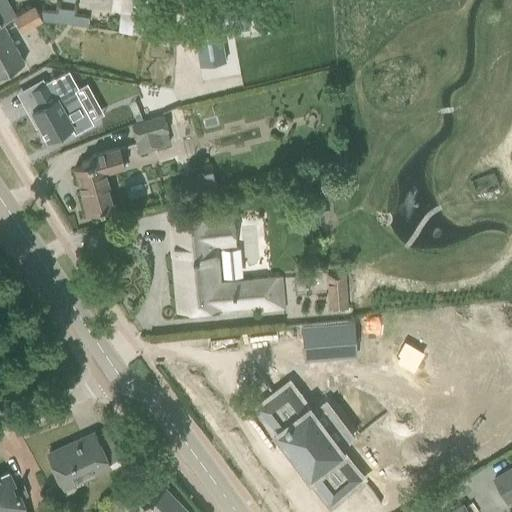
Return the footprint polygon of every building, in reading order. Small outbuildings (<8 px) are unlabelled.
[(7,0),(0,0),(0,27),(3,25),(2,24),(3,23),(12,18),(16,16),(7,0)] [(144,34),(147,0),(120,0),(117,31),(144,34)] [(243,1),(189,10),(199,66),(207,64),(218,62),(225,61),(220,34),(247,29),(243,1)] [(21,34),(42,22),(33,6),(16,16),(12,18),(21,34)] [(0,75),(24,62),(3,23),(2,24),(3,25),(0,27),(0,75)] [(35,88),(30,90),(39,107),(39,108),(32,111),(31,112),(32,112),(33,115),(30,117),(36,127),(39,125),(40,128),(42,131),(41,131),(41,132),(42,132),(43,131),(43,133),(45,135),(43,136),(44,136),(45,136),(45,137),(47,140),(70,127),(74,133),(93,123),(75,90),(78,89),(68,70),(57,76),(54,78),(53,78),(35,88)] [(165,132),(167,131),(163,115),(131,124),(138,151),(168,143),(165,132)] [(104,172),(124,167),(118,147),(90,155),(91,158),(81,161),(82,166),(74,168),(81,195),(80,195),(86,215),(113,207),(107,186),(108,186),(104,172)] [(215,248),(236,246),(233,214),(169,220),(178,311),(220,307),(220,304),(242,302),(242,305),(261,304),(261,310),(284,308),(281,278),(241,281),(242,284),(218,286),(219,289),(213,289),(211,267),(217,267),(215,248)] [(328,311),(348,310),(346,273),(326,274),(328,311)] [(352,319),(302,324),(304,350),(355,345),(352,319)] [(414,368),(423,353),(404,342),(395,357),(414,368)] [(288,383),(256,406),(275,432),(270,436),(286,457),(291,454),(314,485),(334,470),(348,489),(360,481),(288,383)] [(107,464),(119,459),(106,430),(94,435),(93,433),(48,453),(64,488),(109,467),(107,464)] [(511,466),(493,477),(507,500),(511,497),(511,466)] [(22,481),(14,485),(8,472),(0,475),(0,511),(26,511),(21,500),(28,497),(27,496),(28,495),(22,481)] [(143,511),(188,511),(164,488),(142,511),(143,511)] [(467,511),(462,503),(447,511),(467,511)]
